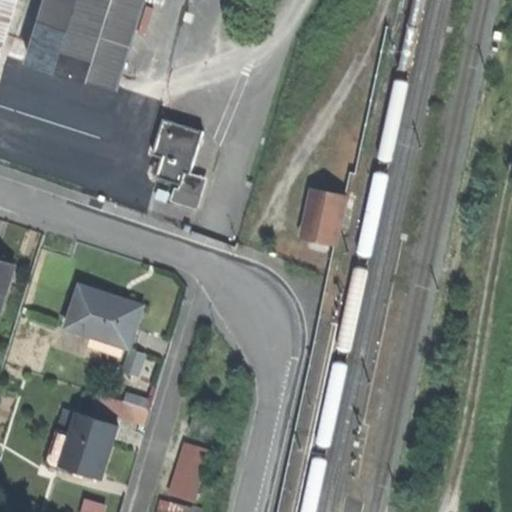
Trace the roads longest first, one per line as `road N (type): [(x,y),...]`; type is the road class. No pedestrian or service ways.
road 1 (track): [(448,511),(511,183)]
road 2 (track): [(386,0),(363,57),(238,281)]
road 3 (residential): [(209,269),(238,281),(265,308),(282,354),(253,511)]
road 4 (residential): [(209,269),(138,511)]
road 5 (residential): [(0,191),(209,269)]
